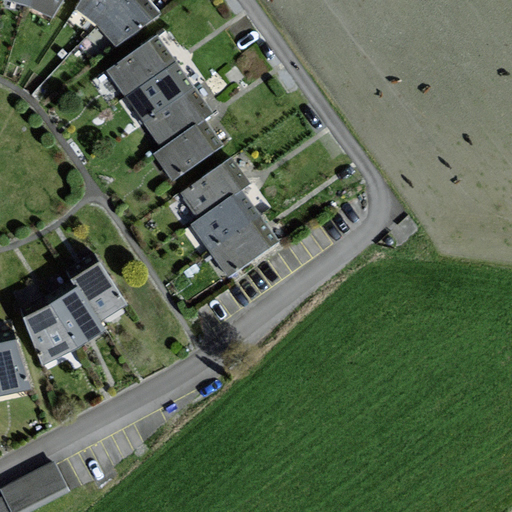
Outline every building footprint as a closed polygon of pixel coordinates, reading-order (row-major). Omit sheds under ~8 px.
[(62,0),(32,0),(30,6),(52,17),(62,0)] [(82,0),(78,7),(101,25),(122,0),(82,0)] [(117,45),(159,12),(148,0),(122,0),(101,25),(117,45)] [(157,37),(110,71),(128,97),(175,63),(157,37)] [(175,63),(128,97),(146,122),(194,89),(175,63)] [(194,89),(146,122),(165,148),(204,121),(212,115),(194,89)] [(221,145),(204,121),(165,148),(157,154),(174,178),(221,145)] [(232,159),(185,194),(202,217),(239,191),(249,183),(232,159)] [(202,217),(193,224),(211,248),(257,215),(239,191),(202,217)] [(275,239),(257,215),(211,248),(229,273),(275,239)] [(94,257),(70,271),(75,280),(99,319),(124,304),(94,257)] [(77,347),(104,329),(99,319),(75,280),(48,297),(77,347)] [(22,309),(44,363),(77,347),(48,297),(22,309)] [(0,393),(30,388),(14,332),(0,334),(0,393)] [(5,498),(0,500),(0,511),(26,511),(68,492),(55,465),(2,491),(5,498)]
